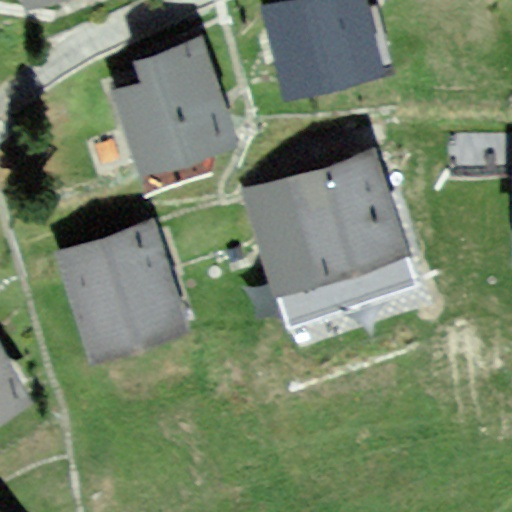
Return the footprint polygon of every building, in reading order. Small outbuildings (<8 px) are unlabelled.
[(363,0),(279,0),(264,4),(283,87),(379,65),(363,0)] [(139,58),(146,81),(114,91),(138,166),(234,136),(203,38),(139,58)] [(375,149),(247,190),(279,291),(407,251),(375,149)] [(154,219),(59,250),(93,355),(188,324),(154,219)] [(0,345),(0,416),(31,399),(0,345)]
